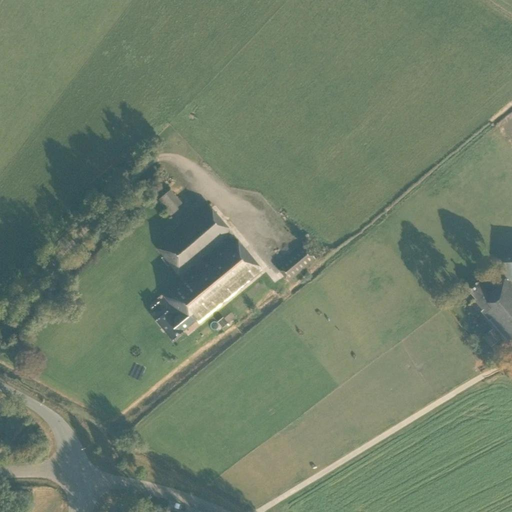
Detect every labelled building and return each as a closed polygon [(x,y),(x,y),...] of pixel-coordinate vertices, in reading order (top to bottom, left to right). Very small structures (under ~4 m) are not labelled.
[(165,194),(157,201),(170,216),(178,209),(177,208),(181,204),(170,190),(165,194)] [(198,322),(263,270),(209,204),(157,247),(182,278),(162,294),(178,314),(173,318),(166,311),(155,319),(172,340),(183,331),(182,330),(196,319),(198,322)] [(294,228),(286,228),(286,240),(294,240),(294,228)] [(316,259),(314,256),(304,244),(277,267),(288,281),(316,259)] [(511,250),(497,263),(508,277),(489,293),(479,282),(470,290),(477,299),(476,300),(484,310),(482,311),(490,320),(511,346),(511,250)] [(148,305),(153,312),(161,305),(156,299),(148,305)] [(222,328),(228,323),(223,317),(217,322),(222,328)] [(493,347),(503,338),(494,328),(484,337),(493,347)]
